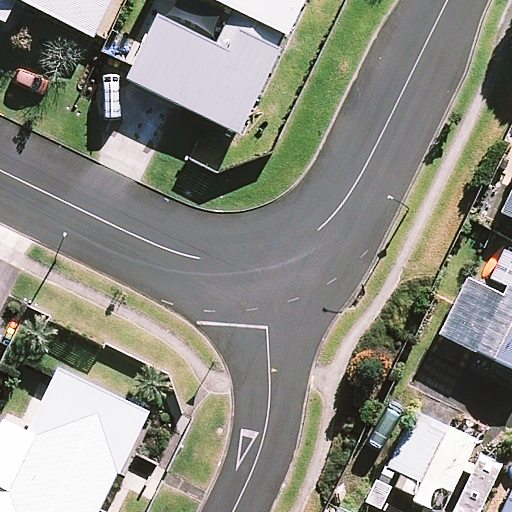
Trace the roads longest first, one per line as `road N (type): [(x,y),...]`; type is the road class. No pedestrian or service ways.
road 1 (residential): [(447,0),(357,187),(312,242),(261,263)]
road 2 (residential): [(261,263),(144,238),(0,170)]
road 3 (residential): [(237,511),(271,405),(273,326),(261,263)]
